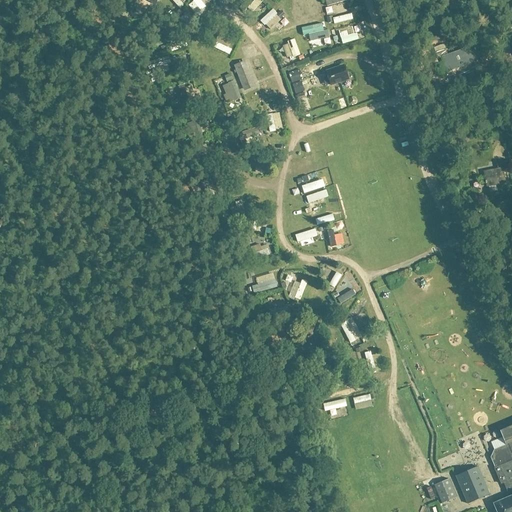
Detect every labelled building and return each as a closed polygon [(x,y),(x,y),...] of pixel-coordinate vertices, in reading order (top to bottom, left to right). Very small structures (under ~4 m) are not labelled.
[(201,8),(196,10),(200,19),(205,17),(201,8)] [(270,29),(279,20),(276,16),(266,25),(270,29)] [(341,21),(342,29),(352,27),(351,20),(341,21)] [(303,35),(323,31),(324,31),(322,23),(301,28),(303,35)] [(361,38),(345,40),(346,46),(362,44),(361,38)] [(442,50),(437,52),(439,59),(442,57),(446,72),(474,64),(470,49),(444,57),(442,50)] [(225,57),(236,61),(238,54),(228,50),(225,57)] [(246,63),(235,67),(243,89),(255,85),(246,63)] [(177,64),(165,67),(169,82),(182,79),(177,64)] [(343,66),(327,72),(327,71),(322,73),(326,86),(331,84),(332,85),(348,80),(343,66)] [(241,98),(234,80),(234,81),(230,71),(224,74),(228,84),(222,86),(226,94),(223,95),(227,103),(235,100),(241,98)] [(311,92),(320,89),(316,76),(306,80),(311,92)] [(301,81),(294,84),(297,94),(305,91),(301,81)] [(284,116),(272,118),(274,130),(287,127),(284,116)] [(199,120),(187,123),(191,141),(203,138),(199,120)] [(191,146),(193,164),(203,163),(203,161),(207,161),(206,145),(191,146)] [(498,169),(484,172),(487,187),(506,183),(503,168),(508,167),(507,161),(497,163),(498,169)] [(315,197),(315,189),(296,188),(296,196),(315,197)] [(316,247),(324,243),(319,231),(310,235),(316,247)] [(302,298),(308,300),(314,287),(308,284),(302,298)] [(354,346),(366,341),(358,320),(346,325),(354,346)] [(375,354),(370,356),(374,375),(380,374),(375,354)] [(375,399),(359,403),(360,408),(376,405),(375,399)] [(328,420),(347,416),(345,406),(326,410),(328,420)] [(511,511),(511,422),(499,428),(509,451),(497,456),(501,464),(495,467),(496,469),(496,470),(502,484),(503,483),(509,497),(494,504),(496,511),(511,511)] [(489,495),(478,467),(455,476),(467,504),(489,495)] [(457,497),(449,479),(434,485),(442,503),(457,497)] [(357,505),(355,498),(359,496),(354,484),(345,488),(352,507),(357,505)]
